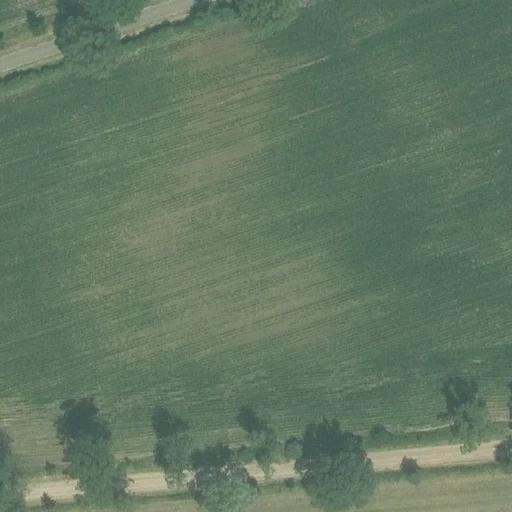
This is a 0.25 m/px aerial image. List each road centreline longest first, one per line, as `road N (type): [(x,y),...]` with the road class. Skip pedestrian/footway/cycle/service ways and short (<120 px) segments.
road 1 (track): [(0,497),(511,447)]
road 2 (unclassified): [(0,65),(198,0)]
